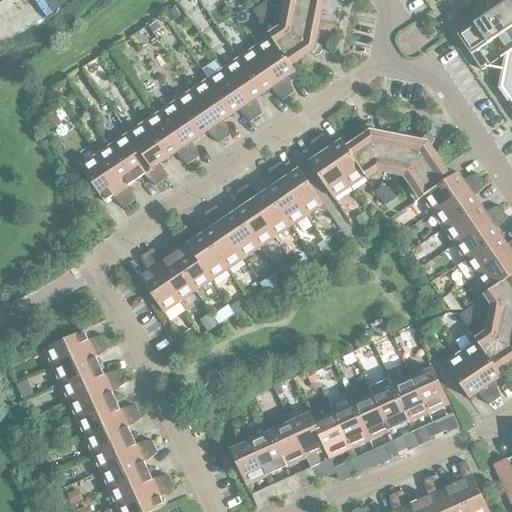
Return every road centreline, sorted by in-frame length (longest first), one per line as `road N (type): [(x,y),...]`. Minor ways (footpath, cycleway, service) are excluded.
road 1 (residential): [(212,511),(95,264),(383,63)]
road 2 (residential): [(291,511),(511,417)]
road 3 (residential): [(383,63),(434,72),(486,146)]
